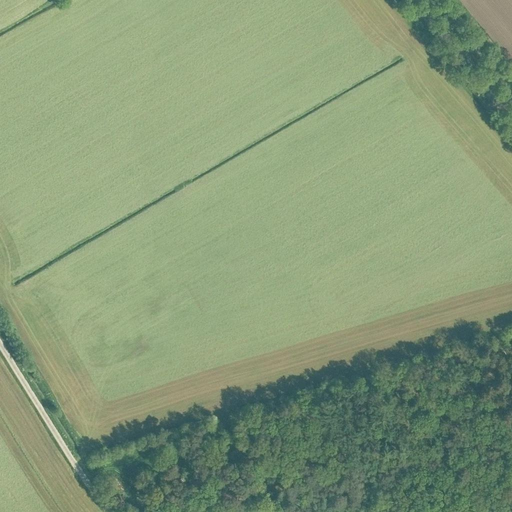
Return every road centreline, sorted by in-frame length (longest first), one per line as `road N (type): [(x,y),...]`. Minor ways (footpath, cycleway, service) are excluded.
road 1 (track): [(110,511),(0,342)]
road 2 (tertiary): [(511,111),(421,0)]
